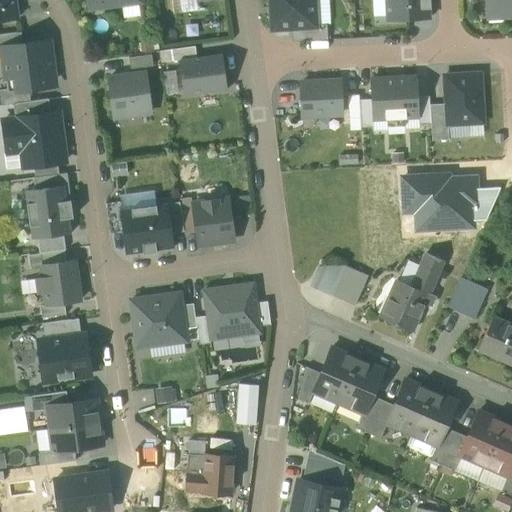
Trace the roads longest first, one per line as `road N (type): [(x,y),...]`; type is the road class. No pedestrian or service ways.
road 1 (residential): [(47,0),(74,45),(103,275)]
road 2 (residential): [(511,402),(282,301)]
road 3 (residential): [(103,275),(139,505)]
road 4 (residential): [(282,301),(261,511)]
road 5 (residential): [(253,60),(452,50)]
road 6 (residential): [(276,256),(253,60)]
road 7 (residential): [(276,256),(103,275)]
